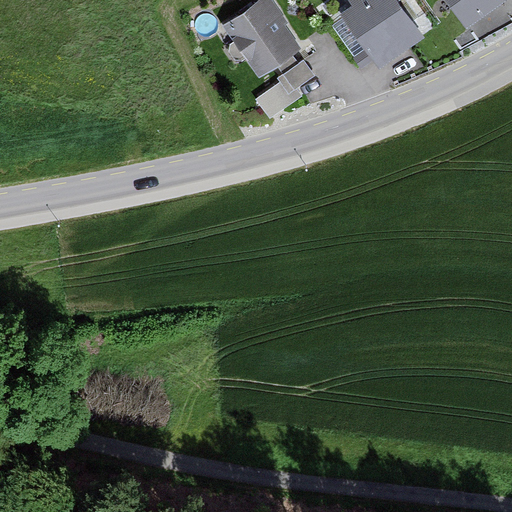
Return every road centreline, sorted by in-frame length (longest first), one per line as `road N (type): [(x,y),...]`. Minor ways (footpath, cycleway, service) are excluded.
road 1 (tertiary): [(0,205),(270,151),(398,107),(511,53)]
road 2 (unclassified): [(0,419),(269,455),(511,507)]
